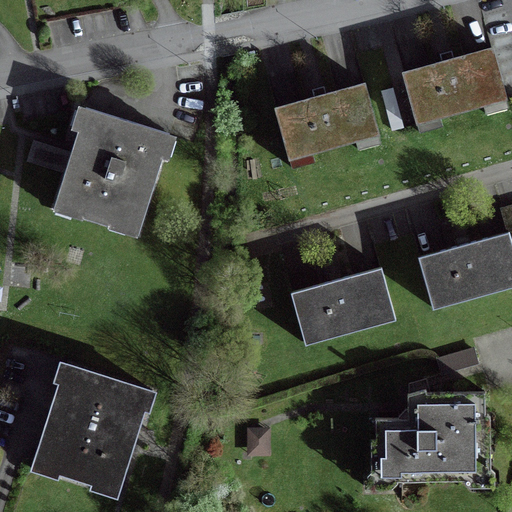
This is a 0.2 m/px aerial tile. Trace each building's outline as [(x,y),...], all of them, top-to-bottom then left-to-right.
[(485,100),(485,98),(503,93),(491,49),(401,74),(414,118),(432,113),(432,114),(485,100)] [(358,135),(357,134),(375,128),(363,84),(274,109),(286,153),(304,148),(305,150),(358,135)] [(107,226),(109,222),(138,231),(168,135),(84,109),(70,154),(32,142),(26,162),(64,174),(54,205),(83,214),(82,218),(107,226)] [(501,282),(511,279),(511,249),(509,239),(511,238),(511,206),(499,210),(506,233),(417,258),(429,302),(448,297),(448,298),(502,284),(501,282)] [(374,319),(373,318),(391,313),(379,269),(290,294),(302,338),(320,333),(320,334),(374,319)] [(65,365),(34,461),(57,469),(56,472),(92,483),(93,480),(117,488),(148,391),(65,365)] [(417,394),(417,392),(406,395),(406,419),(374,419),(374,457),(372,457),(372,468),(374,468),(374,476),(380,482),(478,480),(484,474),(484,467),(486,467),(486,457),(484,457),(484,435),(478,435),(478,420),(482,416),(484,416),(483,393),(417,394)] [(251,455),(271,454),(270,429),(249,430),(251,455)]
